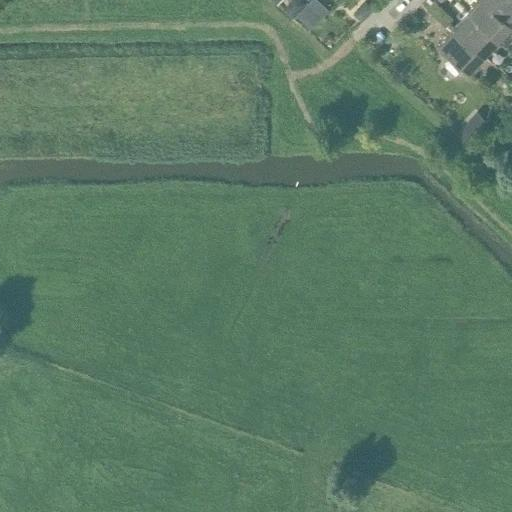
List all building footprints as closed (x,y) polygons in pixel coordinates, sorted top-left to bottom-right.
[(300,0),(290,0),(283,8),(292,17),(304,4),(300,0)] [(434,0),(428,7),(437,16),(444,9),(435,0),(434,0)] [(485,0),(477,0),(468,10),(499,39),(506,46),(511,39),(511,24),(507,20),(485,0)] [(511,0),(485,0),(507,20),(509,19),(511,15),(511,0)] [(454,18),(444,9),(437,16),(447,25),(454,18)] [(453,26),(484,55),(499,39),(468,10),(453,26)] [(438,42),(451,54),(445,60),(446,63),(455,72),(459,72),(464,67),(469,71),(484,55),(453,26),(438,42)] [(465,123),(457,132),(470,144),(478,135),(465,123)]
